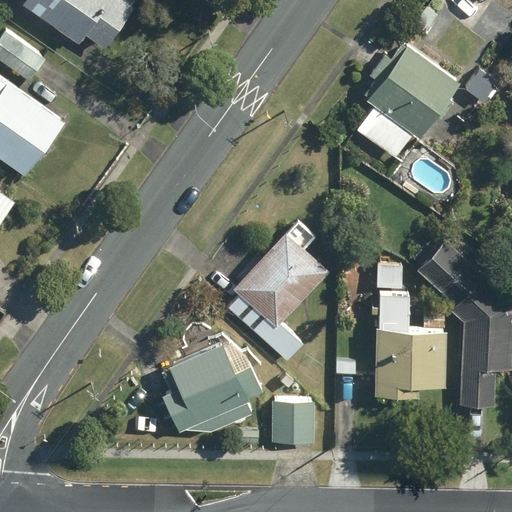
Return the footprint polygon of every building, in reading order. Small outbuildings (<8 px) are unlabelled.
[(92,29),(113,43),(142,1),(139,0),(32,0),(85,38),(92,29)] [(0,40),(0,50),(34,76),(51,52),(11,24),(0,40)] [(361,96),(412,133),(453,78),(401,41),(361,96)] [(0,74),(0,146),(31,170),(73,115),(7,66),(0,74)] [(461,86),(481,100),(491,84),(471,71),(461,86)] [(343,148),(351,154),(359,144),(351,138),(343,148)] [(0,226),(22,196),(0,179),(0,226)] [(227,286),(272,324),(322,266),(278,228),(227,286)] [(456,403),(489,404),(490,366),(504,366),(507,298),(439,236),(413,267),(451,301),(446,306),(458,319),(456,403)] [(374,261),(373,284),(398,286),(400,262),(374,261)] [(369,393),(411,394),(412,383),(438,382),(438,325),(407,325),(407,291),(373,290),(372,324),(370,325),(369,393)] [(157,392),(173,427),(179,425),(206,428),(245,409),(239,394),(254,387),(243,362),(228,368),(216,339),(165,361),(166,364),(158,367),(167,387),(157,392)] [(334,372),(354,372),(354,358),(334,358),(334,372)] [(270,439),(308,439),(309,397),(269,397),(270,439)]
